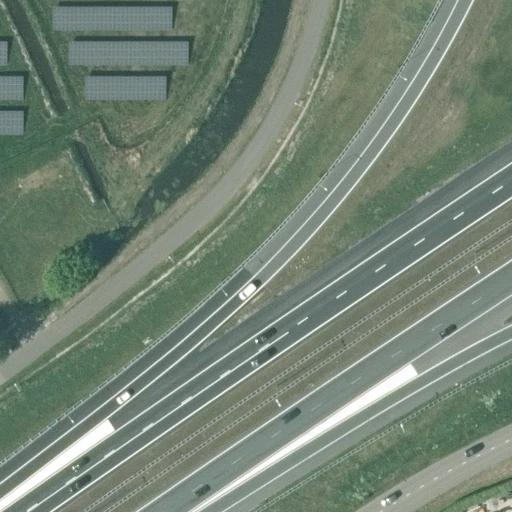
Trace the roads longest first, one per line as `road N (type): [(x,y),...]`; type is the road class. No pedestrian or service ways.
road 1 (motorway): [(465,0),(380,141),(330,204),(166,365),(0,497)]
road 2 (motorway): [(511,180),(36,511)]
road 3 (unclassified): [(0,373),(180,232),(237,175),(297,73),(320,0)]
road 4 (motorway): [(165,511),(511,278)]
road 5 (motorway): [(201,511),(351,417),(511,333)]
road 6 (secondary): [(380,511),(511,439)]
